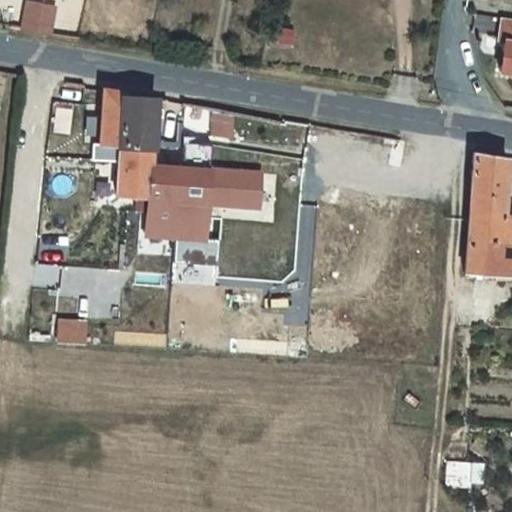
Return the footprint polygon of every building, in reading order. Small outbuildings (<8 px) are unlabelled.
[(54,6),(28,2),(23,29),(49,34),(54,6)] [(511,22),(504,21),(501,44),(507,45),(503,75),(511,76),(511,22)] [(265,206),(265,168),(163,158),(162,146),(165,140),(165,90),(125,88),(120,83),(106,83),(101,146),(117,148),(120,196),(151,196),(146,234),(214,240),(215,202),(265,206)] [(510,163),(476,158),(466,278),(495,281),(495,273),(511,274),(511,217),(506,217),(510,163)] [(447,462),(447,483),(473,483),(473,462),(447,462)]
